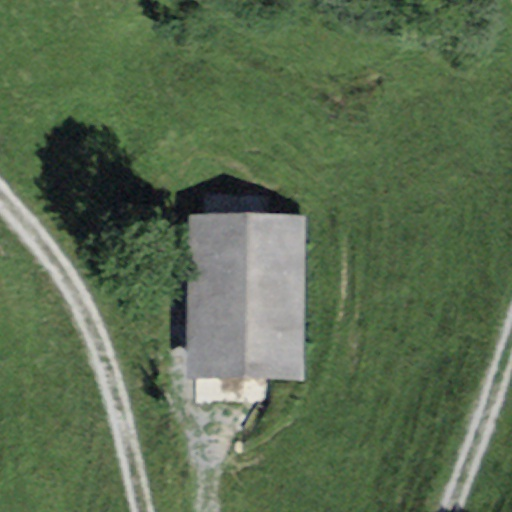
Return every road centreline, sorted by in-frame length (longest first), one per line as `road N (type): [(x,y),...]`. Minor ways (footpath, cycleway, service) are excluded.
road 1 (track): [(143,511),(74,286),(0,206)]
road 2 (track): [(511,278),(446,511)]
